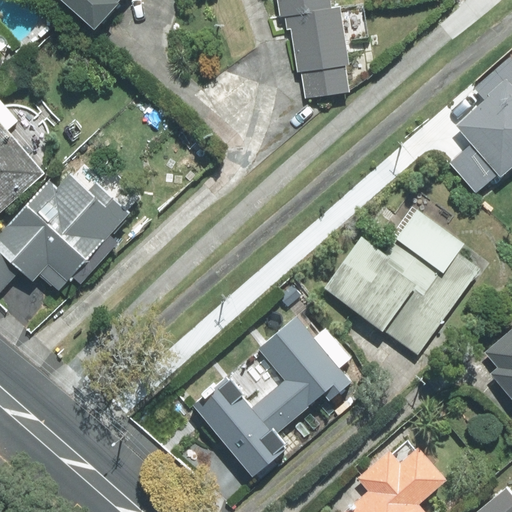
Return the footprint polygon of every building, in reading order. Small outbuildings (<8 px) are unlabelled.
[(66,0),(103,31),(129,0),(66,0)] [(278,0),(282,25),(290,24),(297,76),(303,75),(307,99),(355,92),(342,7),(336,7),(335,0),(278,0)] [(511,84),(509,81),(462,124),(504,170),(511,162),(511,84)] [(0,216),(50,176),(11,130),(20,122),(1,100),(0,101),(0,216)] [(0,231),(0,283),(9,290),(26,269),(60,296),(79,272),(86,278),(116,240),(112,238),(128,218),(120,211),(135,192),(110,172),(98,187),(76,170),(63,187),(52,178),(6,236),(0,231)] [(363,248),(336,285),(421,347),(478,268),(456,252),(462,244),(419,212),(382,262),(363,248)] [(356,381),(298,313),(260,345),(293,384),(285,391),(305,414),(326,396),(332,402),(356,381)] [(262,359),(239,332),(211,357),(233,383),(262,359)] [(511,333),(485,357),(511,387),(511,333)] [(374,491),(350,511),(429,511),(420,501),(448,477),(424,449),(404,466),(393,453),(363,478),(374,491)] [(511,511),(511,493),(509,490),(482,511),(511,511)]
